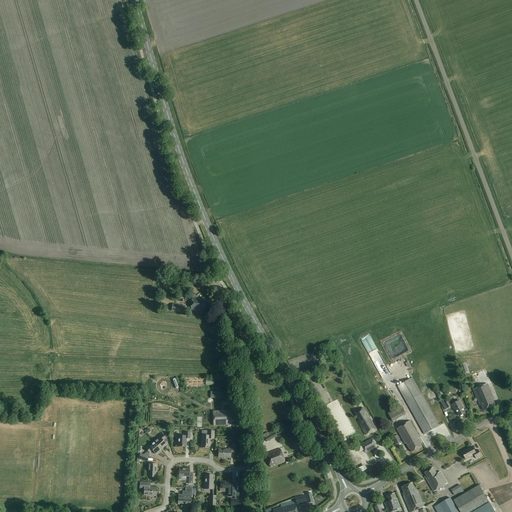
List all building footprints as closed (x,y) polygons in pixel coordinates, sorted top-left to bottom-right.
[(204,300),(192,298),(190,310),(202,311),(203,310),(208,311),(209,302),(204,301),(204,300)] [(425,435),(440,426),(413,378),(397,386),(425,435)] [(474,390),(474,392),(480,406),(481,406),(484,411),(496,406),(494,400),(495,399),(488,384),(474,390)] [(456,409),(459,416),(465,413),(463,409),(464,409),(459,401),(452,405),(454,410),(456,409)] [(367,435),(378,428),(372,417),(370,418),(364,407),(356,412),(360,420),(359,420),(367,435)] [(228,412),(228,411),(212,412),(213,426),(227,425),(230,423),(233,422),(232,412),(228,412)] [(413,452),(423,446),(418,438),(420,437),(410,420),(397,428),(405,443),(407,443),(410,449),(411,448),(413,452)] [(213,431),(207,431),(207,436),(201,435),(201,448),(205,448),(205,447),(209,447),(209,439),(213,439),(213,431)] [(263,435),(264,438),(267,442),(277,437),(274,432),(274,433),(273,431),(268,433),(268,432),(263,435)] [(190,433),(185,433),(185,436),(178,436),(177,446),(181,446),(181,447),(186,447),(186,439),(190,439),(190,433)] [(159,438),(154,442),(161,450),(166,445),(163,442),(166,439),(161,434),(158,436),(159,438)] [(401,442),(398,435),(392,438),(395,445),(401,442)] [(377,447),(372,438),(361,444),(362,446),(364,450),(366,453),(377,447)] [(161,450),(154,442),(149,446),(148,445),(144,448),(147,451),(149,453),(152,451),(155,454),(161,450)] [(474,451),(472,447),(462,452),(466,459),(474,455),(476,458),(481,456),(477,450),(474,451)] [(235,449),(228,448),(228,450),(218,449),(218,457),(230,458),(230,454),(234,454),(235,449)] [(285,462),(280,449),(265,454),(270,467),(275,465),(275,466),(285,462)] [(397,454),(400,460),(407,456),(404,450),(397,454)] [(157,470),(157,464),(147,464),(147,477),(155,477),(156,470),(157,470)] [(437,474),(433,468),(424,473),(427,478),(426,479),(433,492),(447,484),(440,472),(437,474)] [(179,469),(179,476),(189,477),(189,484),(192,484),(193,473),(189,473),(189,469),(179,469)] [(212,475),(204,475),(204,489),(212,490),(213,479),(212,479),(212,475)] [(235,497),(235,492),(235,486),(232,486),(232,482),(220,481),(220,492),(229,492),(229,497),(235,497)] [(150,483),(139,483),(139,489),(144,489),(143,496),(155,496),(156,488),(150,487),(150,483)] [(414,488),(412,483),(401,487),(404,493),(403,493),(404,496),(403,496),(410,511),(412,511),(424,507),(417,490),(414,488)] [(421,487),(429,504),(435,501),(426,484),(421,487)] [(460,485),(451,490),(454,496),(463,491),(462,488),(460,485)] [(479,485),(475,487),(465,494),(453,500),(460,511),(473,511),(489,503),(479,485)] [(192,489),(186,488),(185,495),(179,495),(178,503),(190,504),(191,496),(192,489)] [(396,499),(394,493),(387,496),(389,501),(385,503),(387,511),(392,511),(401,509),(397,498),(396,499)] [(308,502),(306,495),(295,498),(297,505),(308,502)] [(440,504),(439,504),(444,511),(458,511),(450,498),(440,504)] [(297,511),(295,504),(294,505),(293,501),(281,505),(282,508),(273,510),(273,511),(297,511)]
